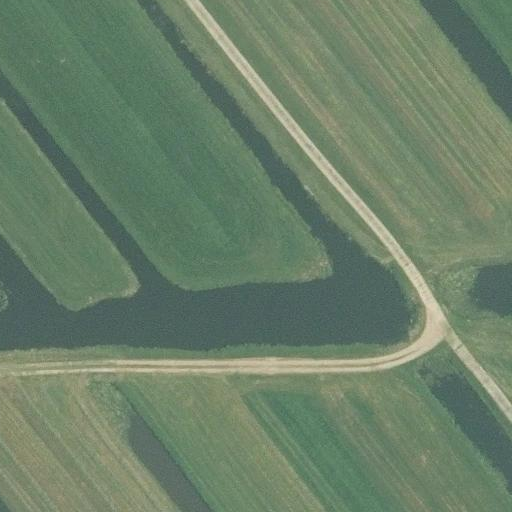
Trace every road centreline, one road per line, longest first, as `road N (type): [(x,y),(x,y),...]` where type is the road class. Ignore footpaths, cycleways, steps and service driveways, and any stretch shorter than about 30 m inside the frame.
road 1 (track): [(199,0),(391,243),(511,419)]
road 2 (track): [(442,324),(426,347),(396,361),(0,372)]
